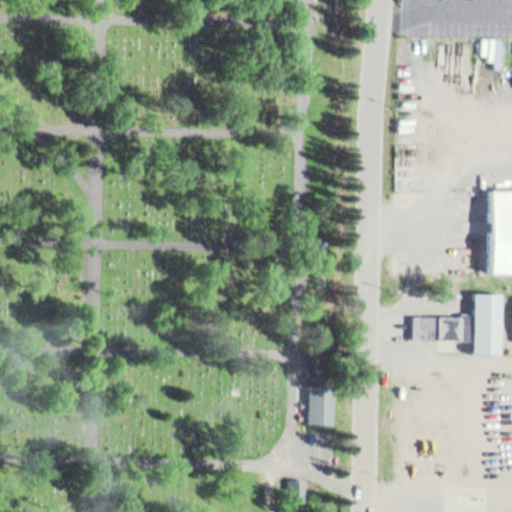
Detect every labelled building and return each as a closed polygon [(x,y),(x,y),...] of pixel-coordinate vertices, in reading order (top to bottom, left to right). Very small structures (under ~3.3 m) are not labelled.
[(489,186),(511,186),(511,269),(487,269),(489,186)] [(472,289),(500,289),(499,351),(472,351),(471,337),(471,311),(472,289)] [(412,309),(471,311),(471,337),(412,336),(412,309)] [(304,374),(304,417),(330,417),(330,374),(304,374)] [(285,473),(302,474),(301,498),(284,497),(285,473)]
